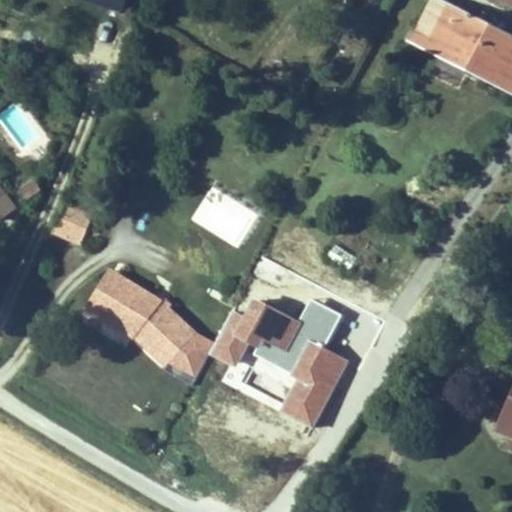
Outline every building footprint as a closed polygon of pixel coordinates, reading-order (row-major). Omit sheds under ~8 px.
[(128,0),(79,0),(124,14),(128,0)] [(511,97),(511,83),(443,49),(461,13),(438,1),(414,48),(511,97)] [(461,13),(443,49),(511,83),(511,46),(511,48),(500,41),(503,34),(507,26),(484,15),(480,23),(461,13)] [(511,38),(503,34),(500,41),(511,48),(511,46),(511,38)] [(23,207),(43,192),(34,180),(14,196),(23,207)] [(22,211),(0,183),(0,219),(4,225),(22,211)] [(68,204),(54,234),(82,246),(96,216),(68,204)] [(334,245),(328,260),(352,269),(358,255),(334,245)] [(197,379),(215,343),(197,334),(198,333),(166,302),(113,270),(87,312),(138,342),(165,368),(168,364),(197,379)] [(511,396),(496,433),(511,439),(511,396)]
